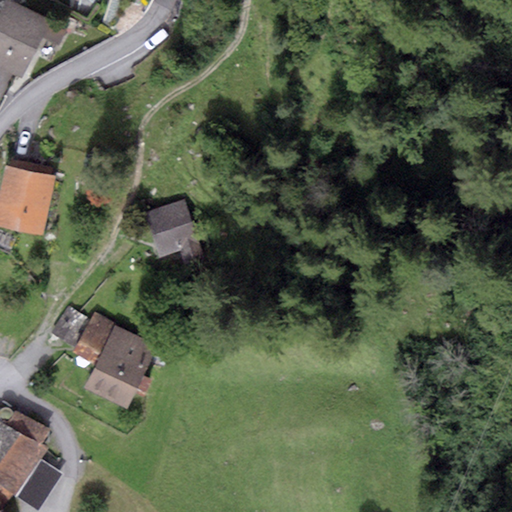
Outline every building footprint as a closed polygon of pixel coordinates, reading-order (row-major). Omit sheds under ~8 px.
[(66,26),(2,0),(0,0),(0,73),(21,83),(32,55),(51,63),(66,26)] [(50,179),(0,168),(0,167),(0,229),(37,238),(50,179)] [(188,203),(147,213),(158,259),(200,248),(188,203)] [(153,345),(95,318),(83,345),(98,352),(81,387),(124,407),(153,345)] [(9,420),(10,418),(11,416),(11,413),(10,411),(8,409),(6,408),(3,408),(1,408),(0,408),(0,421),(2,422),(4,422),(7,422),(9,420)] [(26,417),(16,433),(44,450),(54,433),(26,417)] [(16,433),(0,423),(0,486),(16,496),(44,450),(16,433)]
